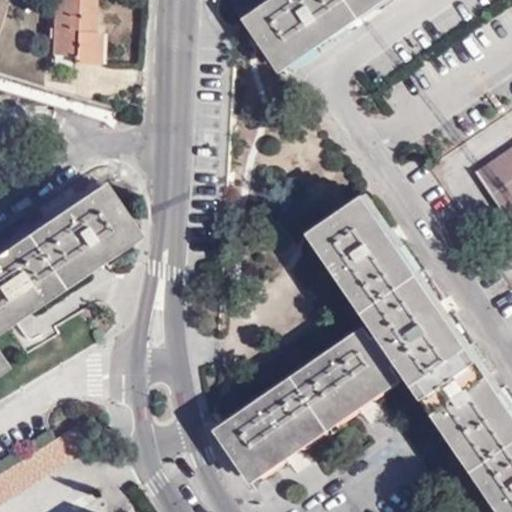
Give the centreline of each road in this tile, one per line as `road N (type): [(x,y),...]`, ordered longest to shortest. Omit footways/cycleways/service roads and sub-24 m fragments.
road 1 (residential): [(511,349),(325,72),(431,0)]
road 2 (residential): [(169,158),(107,153),(65,168),(0,212)]
road 3 (residential): [(169,158),(178,0)]
road 4 (residential): [(134,369),(142,452),(177,511)]
road 5 (residential): [(182,375),(165,227)]
road 6 (residential): [(0,422),(68,379),(134,369)]
road 7 (residential): [(232,511),(202,456),(182,375)]
road 8 (residential): [(165,227),(134,369)]
